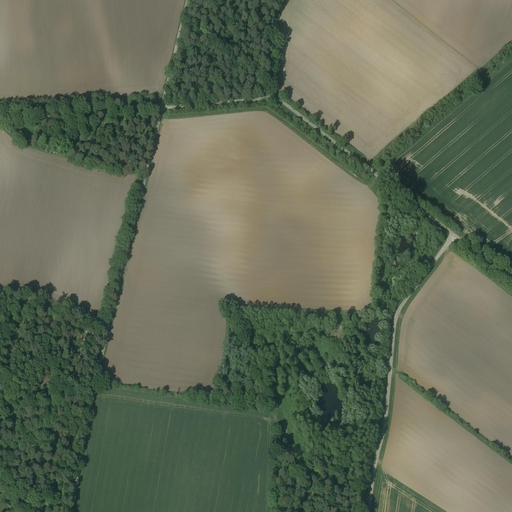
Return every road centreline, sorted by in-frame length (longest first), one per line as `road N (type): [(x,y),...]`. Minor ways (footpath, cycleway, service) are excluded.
road 1 (track): [(163,108),(74,511)]
road 2 (unclassified): [(453,234),(394,314),(368,511)]
road 3 (unclassified): [(280,100),(453,234)]
road 4 (unclassified): [(163,108),(0,122)]
road 5 (unclassified): [(182,24),(280,100)]
